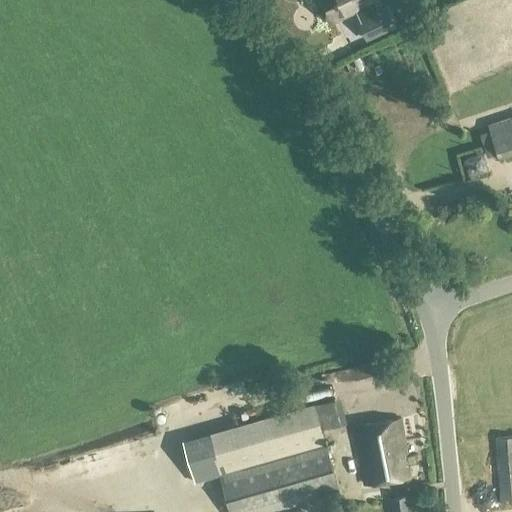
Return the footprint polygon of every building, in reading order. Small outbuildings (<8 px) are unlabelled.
[(375,0),(319,0),(331,24),(358,11),(361,17),(360,17),(366,28),(381,21),(381,20),(384,19),(380,9),(378,10),(375,4),(377,3),(375,0)] [(511,117),(488,125),(499,160),(511,155),(511,117)] [(196,483),(220,476),(326,446),(314,404),(184,442),(196,483)] [(408,457),(402,420),(357,428),(366,485),(411,477),(409,466),(418,464),(417,455),(408,457)] [(511,437),(495,439),(501,502),(511,501),(511,437)] [(327,447),(326,446),(220,476),(230,511),(262,511),(339,490),(327,447)] [(391,499),(393,511),(418,511),(416,495),(391,499)]
